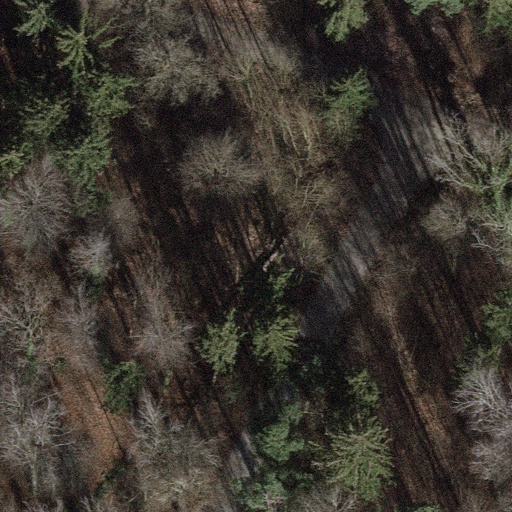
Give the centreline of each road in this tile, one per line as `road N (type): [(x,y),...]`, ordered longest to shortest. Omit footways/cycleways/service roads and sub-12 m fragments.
road 1 (track): [(440,110),(224,511)]
road 2 (track): [(53,0),(184,19),(440,110)]
